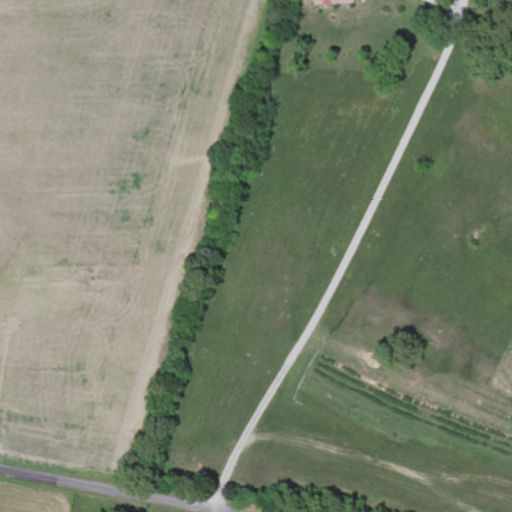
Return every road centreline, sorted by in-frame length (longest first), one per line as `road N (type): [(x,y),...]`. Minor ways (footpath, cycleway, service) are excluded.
road 1 (residential): [(213,510),(361,238),(466,0)]
road 2 (residential): [(224,511),(0,470)]
